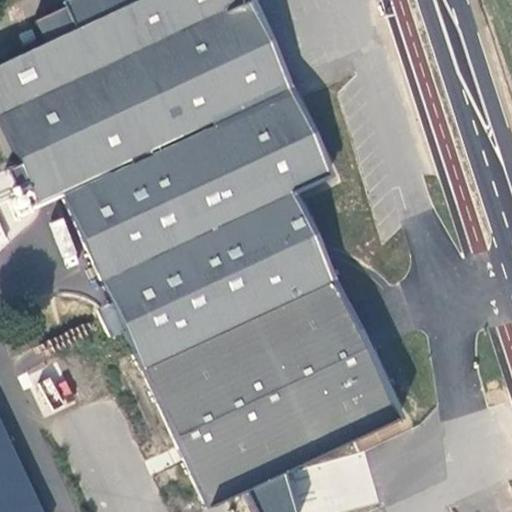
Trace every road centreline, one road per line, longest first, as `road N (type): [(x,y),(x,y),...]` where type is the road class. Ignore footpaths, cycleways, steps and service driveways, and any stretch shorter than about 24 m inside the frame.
road 1 (secondary): [(426,0),(511,271)]
road 2 (secondary): [(511,163),(458,0)]
